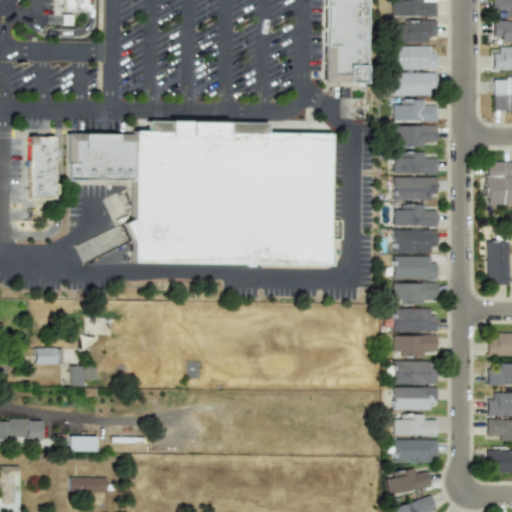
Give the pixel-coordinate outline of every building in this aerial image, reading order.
[(83,0),(83,3),(86,3),(85,13),(61,12),(61,0),(83,0)] [(330,0),(330,73),(344,73),(344,83),(321,82),(321,0),(330,0)] [(330,73),(330,0),(363,0),(363,83),(344,83),(344,73),(330,73)] [(433,16),(433,0),(390,0),(390,15),(433,16)] [(391,42),(425,42),(425,35),(433,35),(433,21),(391,21),(391,42)] [(489,36),(497,36),(497,41),(511,41),(511,21),(490,21),(489,36)] [(431,46),(389,45),(389,68),(431,68),(431,46)] [(511,46),(496,46),(496,53),(489,53),(489,70),(511,69),(511,46)] [(433,120),(434,105),(420,105),(420,100),(390,100),(390,120),(433,120)] [(263,131),(143,130),(143,120),(263,122),(263,131)] [(433,125),(391,124),(390,144),(421,145),(421,140),(433,140),(433,125)] [(129,130),(127,262),(324,265),(325,132),(129,130)] [(129,141),(129,134),(63,133),(63,162),(70,162),(70,140),(129,141)] [(25,135),(24,198),(50,198),(51,193),(52,193),(53,184),(50,184),(50,159),(53,159),(53,149),(49,149),(50,136),(25,135)] [(128,180),(129,141),(70,140),(70,162),(63,162),(63,180),(128,180)] [(433,173),(434,157),(420,157),(420,151),(390,151),(390,172),(433,173)] [(511,161),(482,161),(482,204),(511,204),(511,161)] [(431,177),(389,176),(389,199),(431,199),(431,177)] [(432,225),(433,210),(420,209),(420,204),(397,203),(397,209),(390,209),(390,225),(432,225)] [(390,252),(431,252),(430,228),(389,229),(390,252)] [(506,240),(483,240),(483,283),(505,284),(506,240)] [(430,255),(389,256),(389,279),(431,278),(430,255)] [(390,303),(421,302),(421,298),(433,298),(433,281),(390,282),(390,303)] [(431,330),(430,307),(389,308),(390,331),(431,330)] [(483,354),(511,354),(511,332),(484,332),(483,354)] [(432,334),(389,335),(390,350),(398,350),(398,355),(421,355),(421,350),(433,350),(432,334)] [(31,363),(58,363),(58,347),(31,347),(31,363)] [(433,383),(433,360),(389,360),(389,383),(433,383)] [(80,379),(92,378),(92,364),(66,365),(67,386),(80,385),(80,379)] [(511,383),(511,364),(483,365),(483,384),(511,383)] [(434,387),(390,386),(390,409),(427,409),(427,403),(433,403),(434,387)] [(511,392),(485,392),(485,415),(511,415),(511,392)] [(433,419),(420,419),(420,415),(391,414),(390,434),(432,435),(433,419)] [(0,438),(38,439),(38,420),(0,419),(0,438)] [(511,438),(511,419),(483,419),(483,434),(495,434),(495,439),(511,438)] [(92,450),(92,435),(64,435),(65,451),(92,450)] [(427,461),(427,455),(434,455),(433,438),(389,439),(389,462),(427,461)] [(511,448),(485,448),(485,471),(511,471),(511,448)] [(17,511),(16,465),(0,465),(0,511),(17,511)] [(381,478),(384,493),(426,486),(423,470),(411,472),(410,467),(389,471),(389,477),(381,478)] [(103,492),(103,477),(66,476),(66,491),(103,492)] [(423,511),(431,510),(427,495),(385,506),(386,511),(423,511)]
